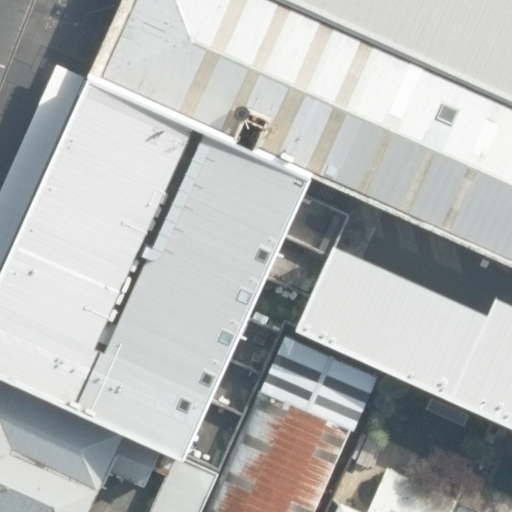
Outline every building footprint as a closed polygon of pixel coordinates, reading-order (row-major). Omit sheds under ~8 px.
[(511,0),(110,0),(78,72),(511,263),(511,0)] [(303,177),(73,76),(0,242),(0,371),(224,470),(287,326),(382,368),(511,424),(511,292),(489,283),(483,299),(334,233),(345,208),(298,188),(303,177)] [(317,511),(382,368),(287,326),(224,470),(202,511),(317,511)] [(89,511),(121,442),(0,392),(0,511),(89,511)] [(194,511),(212,471),(166,452),(141,511),(194,511)] [(369,511),(359,511),(338,503),(333,511),(450,511),(456,500),(388,470),(369,511)]
